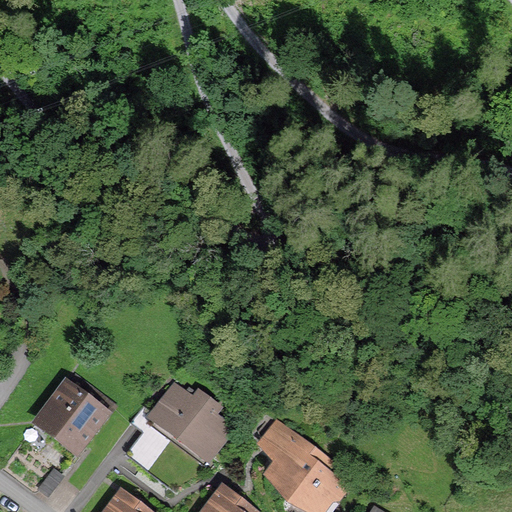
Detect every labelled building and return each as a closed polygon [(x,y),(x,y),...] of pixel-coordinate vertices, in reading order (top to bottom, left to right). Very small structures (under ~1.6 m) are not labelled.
[(102,417),(111,405),(75,378),(66,390),(65,388),(39,422),(78,452),(104,418),(102,417)] [(159,419),(176,432),(170,441),(197,461),(207,455),(226,429),(211,418),(217,410),(174,378),(165,389),(175,397),(159,419)] [(281,462),(273,474),(288,485),(286,488),(287,493),(306,507),(308,506),(316,511),(319,511),(329,498),(335,497),(342,488),(322,473),(328,465),(277,427),(266,442),(274,448),(272,451),(272,456),(281,462)] [(46,495),(60,476),(54,471),(39,490),(46,495)] [(208,511),(249,511),(246,510),(251,503),(240,492),(234,500),(223,492),(208,511)] [(110,511),(151,511),(152,511),(138,500),(133,506),(122,497),(110,511)]
